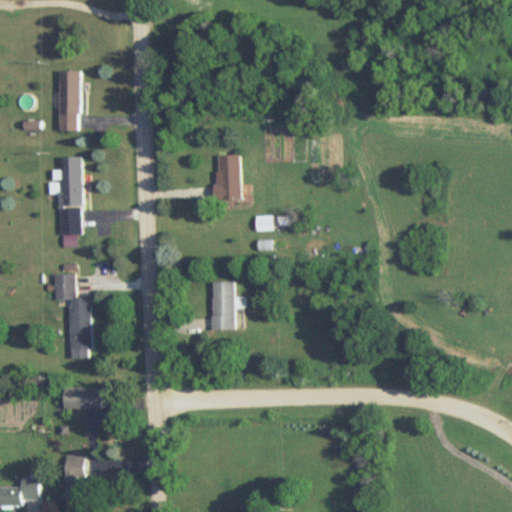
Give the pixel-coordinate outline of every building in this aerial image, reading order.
[(88,71),(67,71),(67,132),(88,132),(88,71)] [(247,156),(222,156),(222,200),(247,200),(247,156)] [(67,158),(67,247),(81,247),(81,235),(89,235),(89,158),(67,158)] [(259,232),(276,232),(276,217),(259,217),(259,232)] [(77,359),(97,358),(96,299),(81,299),(81,274),(59,275),(60,301),(76,301),(77,359)] [(217,331),(240,331),(240,283),(217,283),(217,331)] [(70,389),(70,409),(110,409),(110,389),(70,389)] [(92,457),(71,457),(72,506),(95,506),(95,487),(84,487),(84,481),(92,481),(92,457)] [(28,488),(0,488),(0,505),(47,505),(47,479),(28,479),(28,488)]
